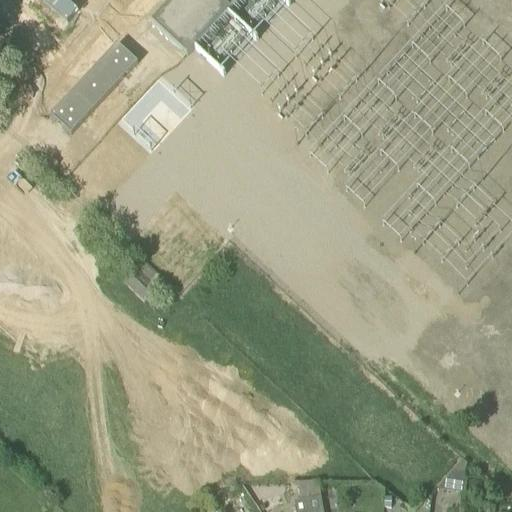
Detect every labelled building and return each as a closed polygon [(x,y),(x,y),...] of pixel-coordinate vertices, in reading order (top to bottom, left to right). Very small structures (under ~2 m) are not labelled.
[(51,43),(63,31),(28,0),(7,0),(6,1),(51,43)] [(188,58),(229,16),(243,0),(282,0),(289,6),(295,0),(176,0),(154,25),(188,57),(188,58)] [(142,61),(122,43),(56,114),(75,133),(142,61)] [(142,263),(122,285),(144,306),(165,285),(142,263)] [(323,511),(321,499),(318,482),(298,485),(301,502),(294,503),(295,511),(323,511)]
